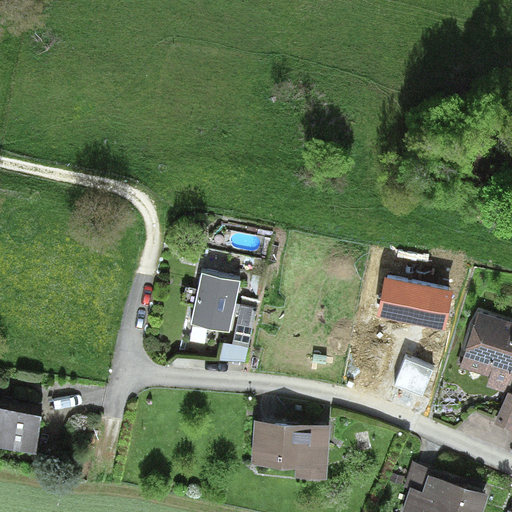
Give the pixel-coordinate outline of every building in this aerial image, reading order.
[(189,321),(228,329),(238,278),(200,270),(189,321)] [(247,347),(255,307),(239,304),(230,344),(247,347)] [(463,367),(490,375),(487,384),(504,390),(511,365),(511,325),(479,316),(463,367)] [(511,428),(511,424),(511,395),(508,394),(497,422),(511,428)] [(0,444),(34,449),(40,404),(0,398),(0,444)] [(297,467),(305,468),(309,473),(316,473),(322,469),(322,462),(318,457),(320,430),(307,428),(307,427),(257,424),(255,455),(260,455),(259,463),(297,466),(297,467)] [(408,511),(477,511),(486,485),(450,474),(451,469),(414,458),(406,482),(411,484),(403,510),(408,511)]
